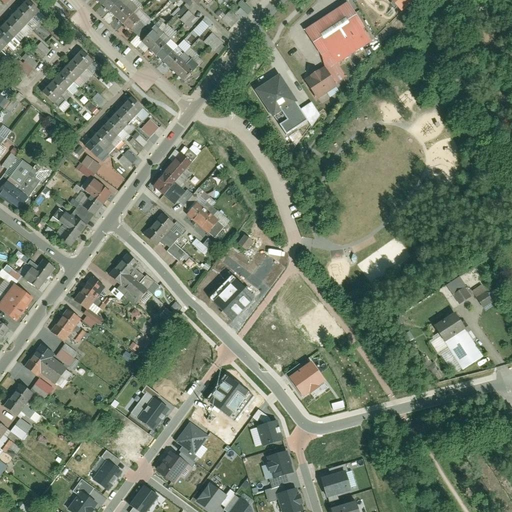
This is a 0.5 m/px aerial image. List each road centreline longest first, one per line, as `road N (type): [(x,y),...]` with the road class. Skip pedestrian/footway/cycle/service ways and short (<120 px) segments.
road 1 (residential): [(306,426),(328,428),(500,385)]
road 2 (residential): [(108,223),(232,345)]
road 3 (residential): [(71,0),(191,112)]
road 4 (residential): [(232,345),(137,471)]
road 5 (residential): [(280,0),(191,112)]
road 6 (residential): [(191,112),(108,223)]
road 7 (residential): [(74,270),(0,367)]
